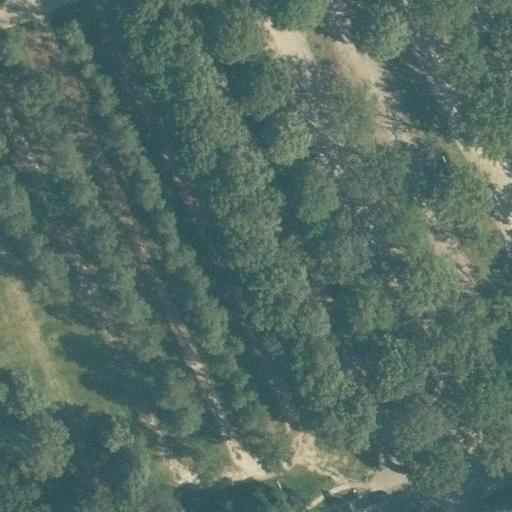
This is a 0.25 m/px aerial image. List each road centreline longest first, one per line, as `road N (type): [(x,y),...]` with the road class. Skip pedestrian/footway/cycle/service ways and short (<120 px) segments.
road 1 (unknown): [(40,4),(253,472)]
road 2 (unknown): [(104,0),(336,439)]
road 3 (unknown): [(0,73),(204,492)]
road 4 (unclassified): [(373,511),(511,454)]
road 5 (unknown): [(0,398),(47,511)]
road 6 (unknown): [(336,439),(449,393)]
